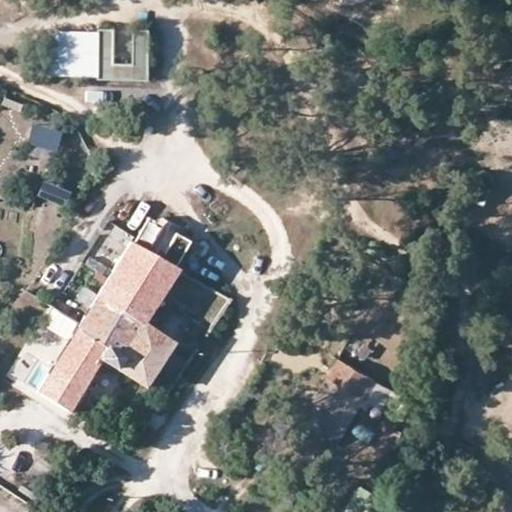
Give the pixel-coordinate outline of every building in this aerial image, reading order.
[(110,29),(54,28),(54,75),(146,77),(147,29),(134,28),(133,63),(110,62),(110,29)] [(86,81),(86,97),(127,98),(127,82),(86,81)] [(23,150),(47,157),(57,127),(33,119),(23,150)] [(39,178),(36,196),(60,201),(63,182),(39,178)] [(144,243),(159,219),(144,210),(129,234),(144,243)] [(186,236),(171,227),(157,251),(172,260),(186,236)] [(129,234),(129,233),(36,385),(74,409),(108,353),(146,376),(172,333),(141,314),(174,261),(172,260),(157,251),(144,243),(129,234)] [(41,320),(59,331),(69,316),(51,304),(41,320)] [(511,345),(511,317),(505,316),(499,342),(511,345)] [(344,353),(361,361),(368,343),(352,336),(344,353)] [(379,378),(341,353),(327,375),(347,388),(334,408),(352,420),(367,397),(369,394),(379,378)] [(347,388),(327,375),(314,395),(318,397),(334,408),(347,388)] [(392,387),(379,378),(369,394),(372,395),(382,402),(392,387)] [(334,408),(318,397),(309,411),(343,434),(352,420),(334,408)]
